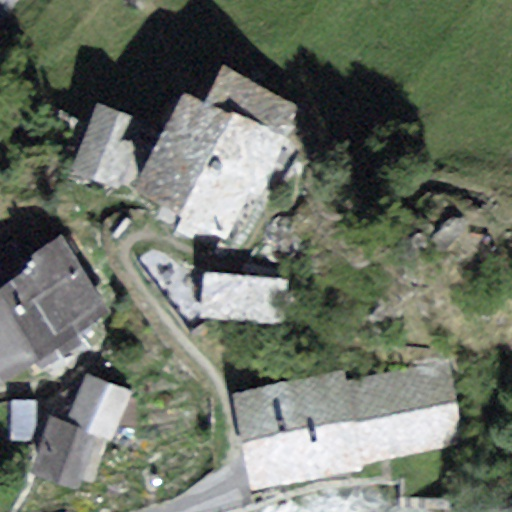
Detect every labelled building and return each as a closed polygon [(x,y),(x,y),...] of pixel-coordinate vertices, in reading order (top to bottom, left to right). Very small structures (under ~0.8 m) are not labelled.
[(179,54),(134,160),(218,196),(263,90),(179,54)] [(127,67),(82,55),(64,119),(108,132),(127,67)] [(45,200),(0,246),(0,339),(5,345),(98,252),(45,200)] [(459,362),(247,372),(251,457),(463,447),(459,362)] [(39,459),(94,476),(126,375),(91,365),(77,408),(57,402),(39,459)]
